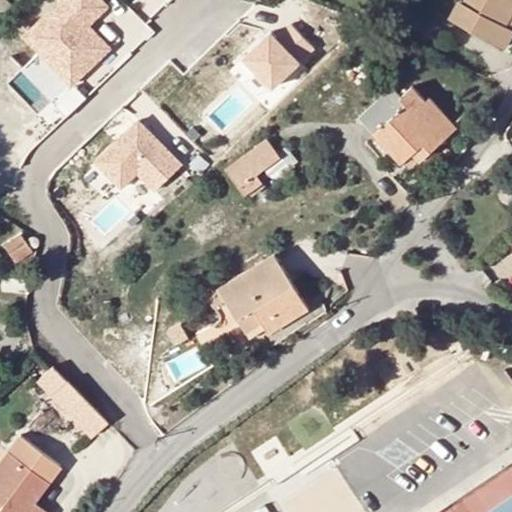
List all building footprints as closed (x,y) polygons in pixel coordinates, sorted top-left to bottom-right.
[(106,0),(46,0),(16,30),(70,85),(112,44),(89,21),(109,2),(106,0)] [(463,0),(460,0),(451,16),(506,45),(511,33),(511,27),(504,23),(511,8),(511,0),(466,0),(466,2),(463,0)] [(234,55),(268,89),(314,44),(289,19),(273,35),(264,26),(234,55)] [(412,153),(424,142),(431,150),(457,125),(431,97),(426,101),(413,85),(403,95),(393,86),(359,116),(401,162),(412,153)] [(182,170),(137,123),(94,165),(122,195),(138,180),(154,196),(182,170)] [(262,180),(257,172),(281,155),(268,137),(227,167),(245,193),(262,180)] [(412,153),(419,160),(431,150),(424,142),(412,153)] [(21,234),(4,245),(15,261),(32,251),(21,234)] [(277,251),(221,286),(240,316),(256,306),(271,330),(310,305),(277,251)] [(485,351),(481,361),(488,363),(492,353),(485,351)] [(90,435),(107,418),(54,364),(37,380),(90,435)] [(0,511),(47,511),(49,511),(34,500),(61,462),(19,432),(0,459),(0,511)]
